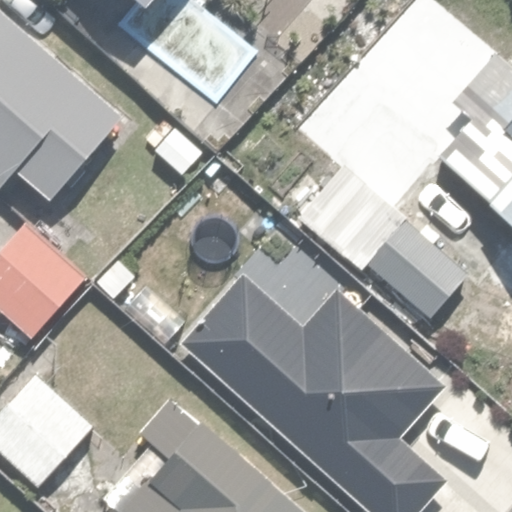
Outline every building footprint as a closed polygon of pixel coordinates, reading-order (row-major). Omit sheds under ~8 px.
[(128,111),(5,0),(2,0),(0,2),(0,135),(58,188),(128,111)] [(103,0),(80,27),(212,142),(276,68),(197,0),(103,0)] [(511,208),(511,61),(491,43),(460,78),(476,92),(434,140),(511,208)] [(395,207),(355,258),(424,312),(464,261),(395,207)] [(0,239),(0,299),(29,328),(87,269),(28,211),(0,239)] [(179,333),(381,511),(391,511),(434,465),(388,424),(436,369),(338,282),(304,320),(240,264),(179,333)] [(38,362),(0,402),(0,452),(41,490),(34,498),(49,511),(89,511),(141,456),(38,362)] [(312,511),(214,423),(132,511),(312,511)] [(0,511),(16,511),(35,493),(0,461),(0,511)]
